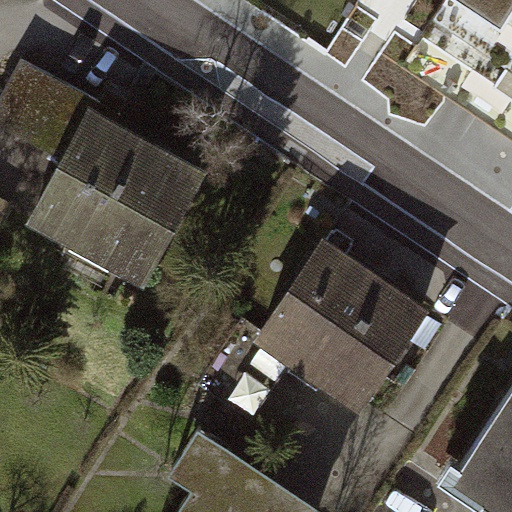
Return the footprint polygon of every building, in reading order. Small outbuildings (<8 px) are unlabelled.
[(511,0),(448,0),(413,54),(511,119),(511,0)] [(209,164),(17,60),(0,91),(0,124),(58,156),(24,218),(145,283),(209,164)] [(429,298),(326,231),(258,335),(361,402),(429,298)] [(511,511),(511,377),(507,374),(440,480),(491,511),(511,511)] [(323,511),(328,505),(205,422),(178,462),(200,477),(175,511),(323,511)]
